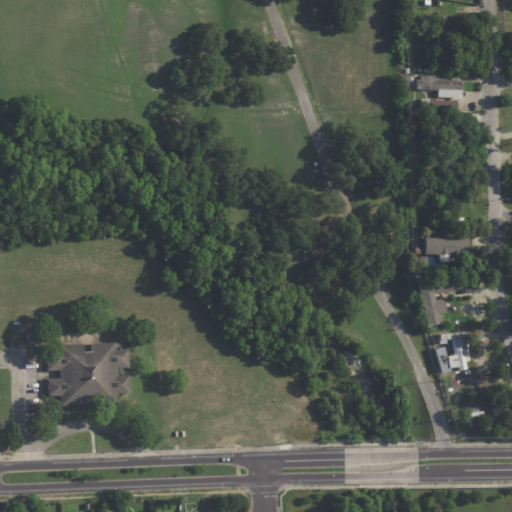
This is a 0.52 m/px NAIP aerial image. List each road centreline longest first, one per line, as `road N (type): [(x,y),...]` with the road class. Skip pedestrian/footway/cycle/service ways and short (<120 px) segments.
road 1 (tertiary): [(344,455),(0,466)]
road 2 (tertiary): [(0,486),(344,478)]
road 3 (residential): [(488,0),(498,281),(511,334)]
